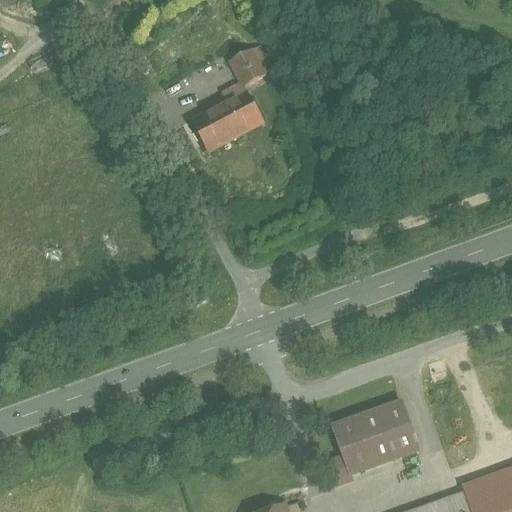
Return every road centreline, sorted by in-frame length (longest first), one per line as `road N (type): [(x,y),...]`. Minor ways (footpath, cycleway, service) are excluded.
road 1 (unclassified): [(511,329),(296,396),(263,332)]
road 2 (tertiary): [(0,427),(263,332)]
road 3 (tertiary): [(263,332),(511,243)]
road 4 (unknown): [(287,390),(333,500),(447,478)]
